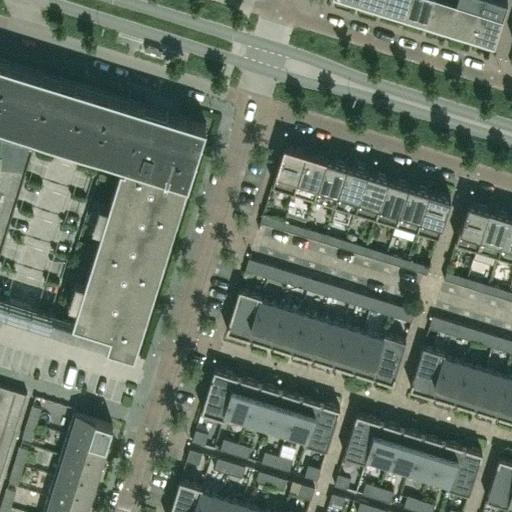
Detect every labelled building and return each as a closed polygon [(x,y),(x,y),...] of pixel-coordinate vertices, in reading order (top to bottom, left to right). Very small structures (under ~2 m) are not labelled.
[(401,12),(404,0),(379,0),(378,4),(401,12)] [(424,19),(429,0),(404,0),(401,12),(424,19)] [(447,26),(455,0),(429,0),(424,19),(447,26)] [(470,33),(480,0),(455,0),(447,26),(470,33)] [(494,40),(506,0),(480,0),(470,33),(494,40)] [(134,354),(162,264),(206,122),(178,114),(0,58),(0,121),(126,161),(124,167),(120,166),(72,322),(110,333),(106,345),(134,354)] [(293,188),(305,149),(284,142),(278,160),(271,181),(293,188)] [(313,195),(325,156),(305,149),(293,188),(313,195)] [(334,201),(346,162),(325,156),(313,195),(334,201)] [(355,207),(367,168),(346,162),(334,201),(355,207)] [(375,214),(387,175),(367,168),(355,207),(375,214)] [(396,220),(408,181),(387,175),(375,214),(396,220)] [(417,227),(429,188),(408,181),(396,220),(417,227)] [(438,233),(450,194),(429,188),(417,227),(438,233)] [(476,245),(488,206),(467,200),(455,239),(476,245)] [(497,252),(509,213),(488,206),(476,245),(497,252)] [(272,223),(274,216),(262,212),(260,220),(272,223)] [(511,256),(511,213),(509,213),(497,252),(511,256)] [(301,233),(304,225),(293,221),(290,229),(301,233)] [(313,236),(315,228),(304,225),(301,233),(313,236)] [(343,246),(345,238),(334,234),(331,242),(343,246)] [(354,249),(356,241),(345,238),(343,246),(354,249)] [(384,258),(386,251),(375,247),(373,255),(384,258)] [(395,262),(398,254),(386,251),(384,258),(395,262)] [(257,271),(261,260),(248,256),(245,267),(257,271)] [(426,271),(428,264),(416,260),(414,268),(426,271)] [(287,280),(290,269),(276,265),(273,276),(287,280)] [(301,285),(304,273),(290,269),(287,280),(301,285)] [(455,281),(458,273),(446,269),(443,277),(455,281)] [(328,293),(331,282),(318,278),(314,289),(328,293)] [(485,290),(488,282),(476,279),(474,286),(485,290)] [(342,298),(345,286),(331,282),(328,293),(342,298)] [(496,293),(499,286),(488,282),(485,290),(496,293)] [(247,334),(260,292),(239,286),(230,315),(226,328),(247,334)] [(369,306),(373,295),(359,290),(355,302),(369,306)] [(268,341),(280,303),(260,296),(261,293),(260,292),(247,334),(268,341)] [(383,310),(387,299),(373,295),(369,306),(383,310)] [(289,347),(300,309),(280,303),(268,341),(289,347)] [(411,319),(415,308),(402,304),(398,315),(411,319)] [(309,354),(321,315),(300,309),(289,347),(309,354)] [(441,329),(445,317),(432,313),(428,325),(441,329)] [(330,360),(342,322),(321,315),(309,354),(330,360)] [(351,366),(362,328),(342,322),(330,360),(351,366)] [(470,338),(474,326),(460,322),(456,333),(470,338)] [(484,342),(488,331),(474,326),(470,338),(484,342)] [(371,373),(384,331),(383,331),(382,335),(362,328),(351,366),(371,373)] [(392,380),(405,338),(384,331),(371,373),(392,380)] [(511,350),(511,348),(511,338),(501,335),(498,346),(511,350)] [(431,391),(444,350),(423,343),(410,385),(431,391)] [(451,398),(463,360),(444,354),(445,350),(444,350),(431,391),(451,398)] [(472,404),(484,366),(463,360),(451,398),(472,404)] [(222,415),(235,373),(214,366),(201,408),(222,415)] [(493,411),(505,373),(484,366),(472,404),(493,411)] [(244,417),(256,379),(235,373),(222,415),(223,415),(224,411),(244,417)] [(511,416),(511,374),(505,373),(493,411),(511,416)] [(265,424),(277,385),(256,379),(244,417),(265,424)] [(0,478),(17,424),(18,420),(22,408),(23,404),(27,391),(0,382),(0,478)] [(285,430),(297,392),(277,385),(265,424),(285,430)] [(305,440),(318,398),(297,392),(285,430),(305,436),(304,440),(305,440)] [(326,447),(339,405),(318,398),(305,440),(326,447)] [(36,422),(41,406),(32,403),(27,420),(36,422)] [(106,444),(112,422),(73,410),(66,431),(106,444)] [(365,459),(378,417),(356,410),(343,452),(365,459)] [(386,461),(398,423),(378,417),(365,459),(367,455),(386,461)] [(31,438),(36,422),(27,420),(22,436),(31,438)] [(407,468),(419,430),(398,423),(386,461),(407,468)] [(204,442),(208,431),(195,427),(192,438),(204,442)] [(428,474),(440,436),(419,430),(407,468),(428,474)] [(99,464),(106,444),(66,431),(60,452),(99,464)] [(234,452),(237,440),(223,436),(220,447),(234,452)] [(447,485),(460,443),(440,436),(428,474),(448,480),(447,484),(447,485)] [(248,456),(251,444),(237,440),(234,452),(248,456)] [(469,491),(482,449),(460,443),(447,485),(469,491)] [(23,464),(28,447),(20,445),(15,461),(23,464)] [(198,462),(202,450),(189,446),(188,451),(186,458),(198,462)] [(275,464),(278,453),(264,449),(261,460),(275,464)] [(93,485),(99,464),(60,452),(54,473),(93,485)] [(289,469),(292,457),(278,453),(275,464),(289,469)] [(228,471),(231,459),(217,455),(214,466),(228,471)] [(506,503),(511,483),(511,458),(499,455),(486,496),(506,503)] [(241,475),(245,464),(231,459),(228,471),(241,475)] [(18,480),(23,464),(15,461),(10,477),(18,480)] [(317,477),(320,466),(308,462),(304,473),(317,477)] [(269,483),(272,472),(258,468),(255,479),(269,483)] [(347,487),(350,475),(337,471),(334,483),(347,487)] [(283,488),(286,476),(272,472),(269,483),(283,488)] [(86,506),(93,485),(54,473),(47,493),(86,506)] [(191,511),(201,483),(180,477),(170,507),(168,511),(191,511)] [(376,496),(379,484),(365,480),(362,492),(376,496)] [(311,497),(314,485),(302,481),(298,493),(311,497)] [(214,511),(220,494),(201,487),(202,484),(201,483),(191,511),(214,511)] [(390,500),(393,489),(379,484),(376,496),(390,500)] [(10,505),(15,489),(7,486),(2,502),(10,505)] [(341,506),(344,494),(331,490),(328,502),(341,506)] [(84,511),(86,506),(47,493),(41,511),(84,511)] [(417,509),(421,497),(407,493),(403,504),(417,509)] [(237,511),(241,500),(220,494),(214,511),(237,511)] [(427,511),(431,511),(435,502),(421,497),(417,509),(427,511)] [(360,511),(370,511),(373,503),(360,499),(356,511),(360,511)] [(259,511),(262,506),(241,500),(237,511),(259,511)] [(0,511),(8,511),(10,505),(2,502),(0,507),(0,511)] [(386,511),(387,508),(373,503),(370,511),(386,511)]
